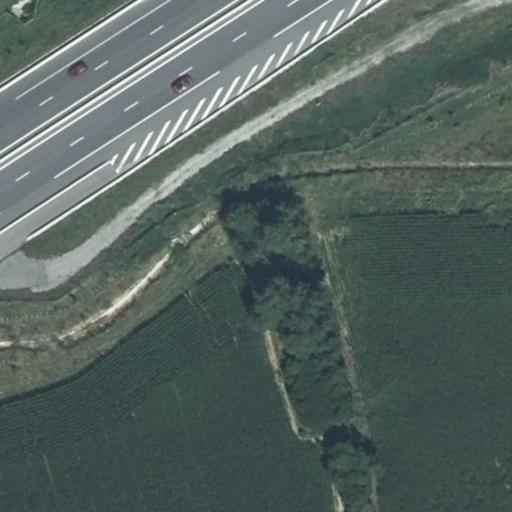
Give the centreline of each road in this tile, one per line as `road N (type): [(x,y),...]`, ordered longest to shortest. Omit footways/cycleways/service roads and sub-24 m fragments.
road 1 (motorway): [(0,191),(299,0)]
road 2 (motorway): [(208,0),(0,135)]
